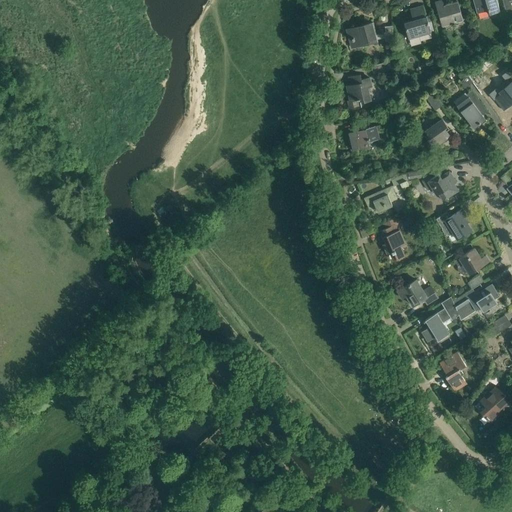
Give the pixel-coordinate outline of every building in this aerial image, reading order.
[(442,26),(463,20),(457,1),(444,5),(442,0),(440,0),(435,2),(442,26)] [(489,14),(500,11),(496,0),(472,0),(477,14),(483,12),(483,11),(486,10),(487,12),(488,11),(489,14)] [(413,20),(404,22),(406,32),(408,39),(431,32),(429,23),(431,22),(430,16),(427,17),(427,16),(425,16),(425,15),(422,5),(410,9),(413,20)] [(347,29),(352,47),(376,41),(373,28),(375,28),(373,22),(347,29)] [(383,33),(386,43),(394,42),(392,26),(385,26),(385,32),(383,33)] [(446,66),(454,63),(450,48),(442,50),(446,66)] [(388,62),(371,66),(373,73),(389,70),(388,62)] [(472,82),(459,63),(455,66),(459,72),(458,73),(459,74),(458,74),(462,80),(461,80),(462,81),(461,82),(465,87),(472,82)] [(362,79),(360,74),(349,77),(351,77),(353,85),(347,86),(352,108),(361,107),(360,102),(370,100),(367,87),(371,86),(369,78),(362,79)] [(424,94),(435,110),(441,106),(422,78),(417,81),(425,93),(424,94)] [(511,81),(498,92),(500,95),(495,99),(504,110),(511,102),(511,81)] [(488,112),(473,90),(467,94),(468,97),(456,105),(473,129),(486,120),(481,114),(486,110),(488,112)] [(447,131),(449,129),(441,118),(425,130),(430,137),(427,139),(435,151),(436,151),(434,148),(450,137),(452,139),(447,131)] [(378,139),(375,126),(349,133),(353,150),(368,146),(367,142),(378,139)] [(424,170),(408,173),(409,180),(425,177),(424,170)] [(438,174),(431,178),(430,176),(422,180),(428,190),(430,189),(432,191),(433,190),(436,195),(438,194),(443,200),(458,191),(454,184),(456,182),(449,171),(440,177),(438,174)] [(403,191),(410,188),(406,180),(407,180),(404,174),(395,178),(393,175),(384,179),(386,183),(391,180),(394,185),(399,183),(403,191)] [(376,208),(377,211),(392,205),(391,201),(397,199),(392,186),(364,198),(369,210),(376,208)] [(465,207),(451,216),(448,210),(437,217),(447,234),(453,231),(457,238),(471,230),(463,218),(470,214),(465,207)] [(396,258),(404,255),(400,246),(405,244),(399,230),(396,231),(394,225),(379,231),(381,237),(383,237),(386,243),(383,244),(387,253),(392,251),(392,253),(394,253),(396,258)] [(454,260),(458,266),(458,269),(458,270),(460,272),(462,274),(464,275),(466,275),(469,274),(470,274),(489,262),(485,255),(480,258),(476,253),(477,253),(474,248),(454,260)] [(480,275),(468,282),(472,289),(484,281),(480,275)] [(424,298),(427,304),(438,297),(431,286),(423,291),(416,280),(398,291),(402,298),(403,298),(402,297),(406,295),(413,305),(424,298)] [(480,308),(483,312),(497,303),(494,298),(499,295),(492,283),(469,298),(467,294),(472,291),(471,289),(459,297),(453,301),(456,310),(470,302),(475,311),(480,308)] [(451,318),(452,319),(458,315),(456,310),(453,301),(451,296),(442,302),(445,307),(451,318)] [(429,327),(421,332),(427,342),(435,337),(438,340),(446,335),(449,333),(443,323),(451,318),(445,307),(437,313),(436,312),(433,314),(425,320),(425,321),(429,327)] [(490,325),(496,334),(511,325),(505,315),(490,325)] [(466,365),(457,351),(440,363),(448,376),(446,377),(453,388),(465,381),(458,370),(466,365)] [(496,385),(501,380),(490,374),(486,379),(496,385)] [(506,386),(502,382),(481,401),(486,407),(481,411),(490,422),(501,413),(499,410),(511,399),(502,390),(506,386)]
